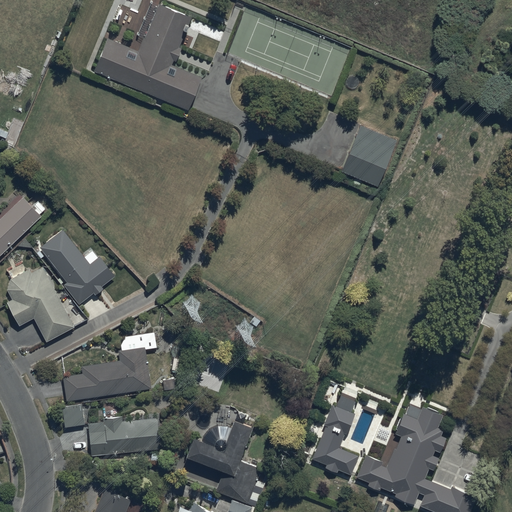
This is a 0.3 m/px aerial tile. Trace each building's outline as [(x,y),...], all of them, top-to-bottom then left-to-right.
[(178,46),(190,17),(159,4),(138,52),(107,39),(93,70),(188,111),(202,78),(172,65),(174,61),(176,62),(182,48),(178,46)] [(358,125),(340,171),(379,186),(397,141),(358,125)] [(0,255),(42,216),(40,214),(46,209),(38,201),(32,206),(24,197),(0,219),(0,255)] [(62,230),(40,248),(67,281),(63,284),(79,304),(94,293),(95,295),(104,288),(102,287),(116,276),(101,257),(90,265),(62,230)] [(30,269),(4,283),(12,300),(7,303),(19,326),(34,318),(46,342),(74,327),(42,267),(32,272),(30,269)] [(154,332),(125,336),(121,344),(121,350),(118,350),(120,361),(81,365),(82,373),(63,376),(67,402),(151,390),(146,350),(156,348),(154,332)] [(180,358),(173,358),(172,374),(180,374),(180,358)] [(175,378),(162,379),(163,390),(176,389),(175,378)] [(356,414),(351,412),(356,401),(341,395),(336,406),(332,404),(324,425),(326,426),(313,460),(326,465),(325,469),(337,474),(339,470),(352,475),(359,456),(339,448),(345,434),(348,435),(356,414)] [(188,411),(189,412),(189,413),(190,413),(190,414),(191,414),(192,415),(193,415),(194,415),(195,415),(196,415),(197,415),(198,415),(199,414),(200,414),(200,413),(201,413),(201,412),(202,411),(202,410),(202,409),(202,408),(202,407),(202,406),(202,405),(201,405),(201,404),(201,403),(200,403),(200,402),(199,402),(198,401),(197,401),(196,401),(196,400),(195,400),(194,400),(193,401),(192,401),(191,401),(190,402),(189,403),(188,404),(188,405),(187,406),(187,407),(187,408),(187,409),(188,410),(188,411)] [(82,404),(62,407),(66,428),(85,425),(82,404)] [(430,469),(434,471),(439,459),(434,457),(436,452),(441,454),(448,439),(442,437),(445,430),(439,427),(444,417),(423,408),(422,409),(410,404),(406,414),(403,414),(395,433),(402,436),(388,469),(382,467),(384,463),(367,456),(357,478),(370,484),(369,486),(381,491),(382,488),(398,495),(396,498),(413,505),(419,493),(424,495),(420,506),(434,511),(470,511),(477,497),(452,486),(451,489),(426,479),(430,469)] [(103,422),(88,423),(90,456),(114,455),(114,453),(160,450),(158,419),(122,421),(122,417),(103,418),(103,422)] [(223,471),(215,491),(248,504),(257,479),(262,481),(266,471),(240,461),(253,427),(234,421),(231,428),(226,426),(221,424),(215,425),(210,427),(207,429),(204,433),(202,437),(202,441),(193,438),(186,458),(223,471)] [(126,511),(131,500),(104,489),(94,511),(126,511)] [(250,511),(252,508),(232,501),(227,511),(250,511)] [(209,511),(193,502),(186,511),(209,511)]
